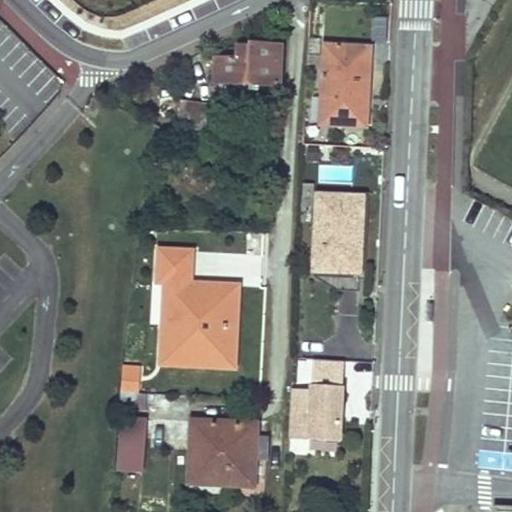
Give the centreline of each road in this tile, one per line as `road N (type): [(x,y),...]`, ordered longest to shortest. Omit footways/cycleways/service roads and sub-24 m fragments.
road 1 (residential): [(392,511),(417,0)]
road 2 (unclassified): [(263,0),(128,60),(85,55),(17,0)]
